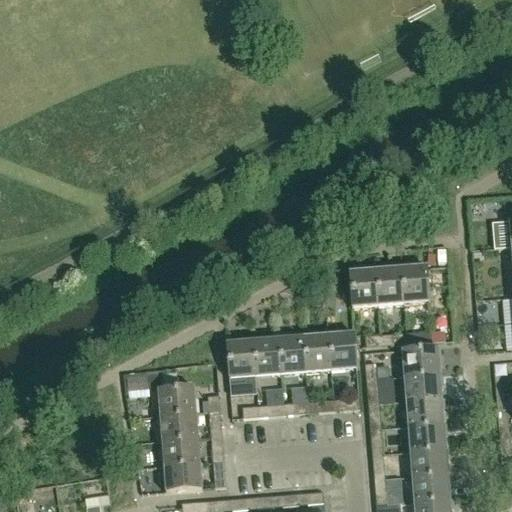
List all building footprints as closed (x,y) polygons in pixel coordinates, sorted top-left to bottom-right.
[(400,270),(404,308),(428,306),(430,306),(427,270),(426,270),(410,272),(410,269),(400,270)] [(378,310),(404,308),(400,270),(400,272),(385,274),(385,271),(375,272),(378,310)] [(354,312),(378,310),(375,272),(375,274),(360,276),(360,273),(350,274),(350,276),(349,276),(352,312),(354,312)] [(416,347),(432,346),(431,335),(415,336),(416,347)] [(357,373),(354,337),(353,337),(338,339),(338,336),(328,337),(331,375),(356,373),(357,373)] [(306,377),(331,375),(328,337),(328,339),(313,341),(313,338),(303,339),(306,377)] [(407,348),(406,337),(390,338),(391,349),(407,348)] [(306,377),(303,339),(303,341),(288,343),(288,340),(278,341),(281,379),(306,377)] [(382,350),(381,339),(365,340),(366,351),(382,350)] [(256,381),(281,379),(278,341),(278,343),(263,345),(262,342),(253,343),(256,381)] [(256,381),(253,343),(252,343),(253,345),(237,347),(237,344),(227,345),(227,347),(230,383),(231,383),(256,381)] [(402,356),(404,381),(442,378),(442,377),(440,377),(438,362),(441,362),(440,352),(438,352),(402,354),(402,356)] [(200,368),(201,384),(220,382),(219,367),(200,368)] [(366,384),(367,384),(377,383),(376,367),(365,368),(366,384)] [(158,394),(163,393),(162,374),(128,378),(130,400),(149,399),(149,394),(158,394)] [(443,387),(442,378),(404,381),(406,406),(444,403),(444,402),(441,403),(440,387),(443,387)] [(161,420),(199,417),(199,416),(196,417),(195,402),(197,401),(197,391),(194,391),(163,393),(158,394),(158,395),(159,395),(161,420)] [(368,409),(369,409),(379,408),(378,392),(367,393),(368,409)] [(220,415),(219,399),(208,400),(209,416),(220,415)] [(344,414),(360,413),(359,402),(343,403),(344,414)] [(406,406),(408,431),(446,428),(443,428),(442,413),(445,412),(444,403),(406,406)] [(319,416),(334,415),(335,415),(334,404),(318,405),(319,416)] [(294,418),(309,417),(310,417),(309,406),(293,407),(294,418)] [(284,408),(283,408),(268,409),(269,420),(284,419),(284,408)] [(259,410),(258,410),(243,411),(243,422),(259,421),(259,410)] [(199,426),(199,417),(161,420),(163,445),(201,442),(200,442),(198,442),(197,427),(199,426)] [(381,433),(380,417),(369,418),(370,434),(381,433)] [(222,440),(221,424),(210,425),(211,441),(222,440)] [(408,431),(410,456),(448,453),(445,453),(444,438),(447,437),(446,428),(408,431)] [(165,470),(203,467),(202,467),(200,467),(199,452),(201,452),(201,442),(163,445),(165,470)] [(383,458),(382,442),(371,443),(372,459),(383,458)] [(224,465),(223,449),(212,450),(213,466),(224,465)] [(450,478),(447,478),(446,463),(449,463),(448,453),(410,456),(412,481),(450,478)] [(203,477),(203,467),(165,470),(166,495),(166,496),(202,493),(202,492),(201,477),(203,477)] [(385,484),(385,483),(384,468),(373,468),(374,484),(385,484)] [(226,491),(225,475),(214,475),(215,491),(226,491)] [(412,481),(414,506),(452,503),(449,503),(448,488),(451,488),(450,478),(412,481)] [(387,509),(387,508),(386,493),(375,494),(376,510),(387,509)] [(307,497),(307,498),(308,508),(324,507),(323,496),(307,497)] [(282,499),(282,500),(283,510),(298,509),(298,498),(282,499)] [(257,501),(257,502),(257,511),(258,511),(273,511),(272,500),(257,501)] [(232,511),(248,511),(247,502),(231,503),(232,511)] [(452,511),(452,503),(414,506),(414,511),(452,511)]
